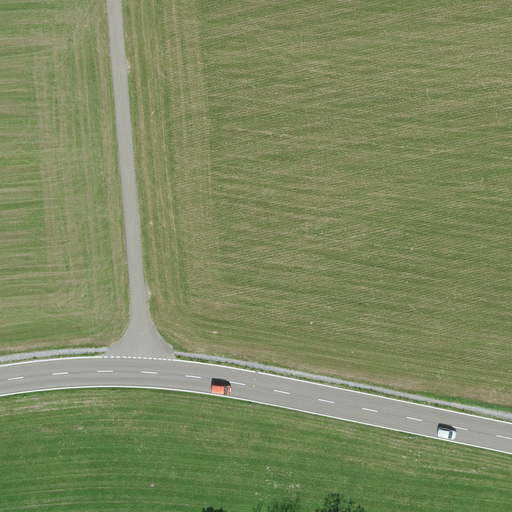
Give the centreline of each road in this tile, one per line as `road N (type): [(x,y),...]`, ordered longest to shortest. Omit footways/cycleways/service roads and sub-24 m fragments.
road 1 (secondary): [(511,439),(143,371)]
road 2 (residential): [(114,0),(143,371)]
road 3 (secondary): [(143,371),(0,381)]
